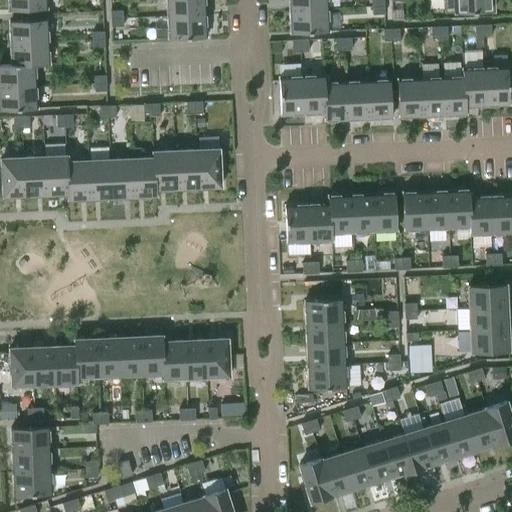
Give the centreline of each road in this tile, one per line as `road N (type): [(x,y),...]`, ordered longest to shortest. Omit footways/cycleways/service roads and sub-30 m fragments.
road 1 (residential): [(268,511),(255,157)]
road 2 (residential): [(255,157),(511,145)]
road 3 (residential): [(255,157),(249,0)]
